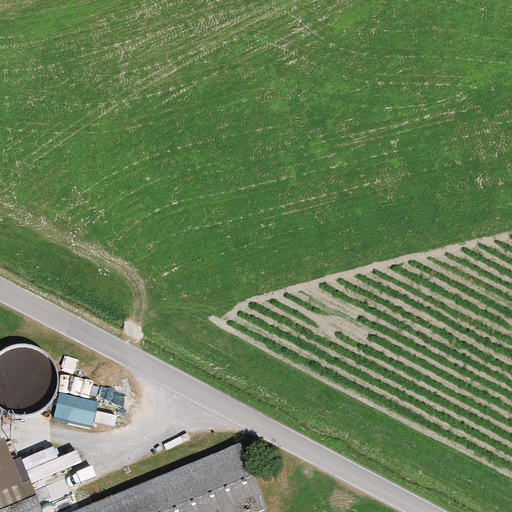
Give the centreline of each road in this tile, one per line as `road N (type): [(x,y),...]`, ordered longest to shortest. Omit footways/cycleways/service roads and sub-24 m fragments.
road 1 (tertiary): [(0,286),(431,511)]
road 2 (track): [(123,350),(137,323),(511,209)]
road 3 (unknown): [(0,418),(39,418),(73,435),(107,433),(148,426),(208,395)]
